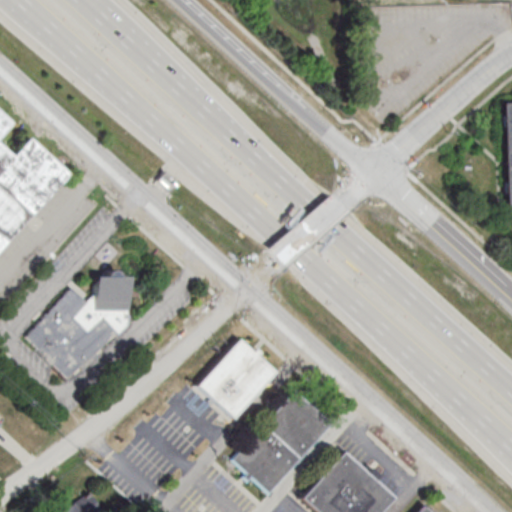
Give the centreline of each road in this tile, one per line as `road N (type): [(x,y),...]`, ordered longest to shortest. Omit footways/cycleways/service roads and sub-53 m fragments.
road 1 (secondary): [(0,68),(489,511)]
road 2 (motorway): [(18,0),(312,263)]
road 3 (motorway): [(511,389),(266,166)]
road 4 (secondary): [(374,175),(177,0)]
road 5 (motorway): [(266,166),(110,26)]
road 6 (residential): [(0,494),(160,369)]
road 7 (motorway): [(364,312),(511,448)]
road 8 (secondary): [(511,298),(374,175)]
road 9 (tertiary): [(374,175),(511,54)]
